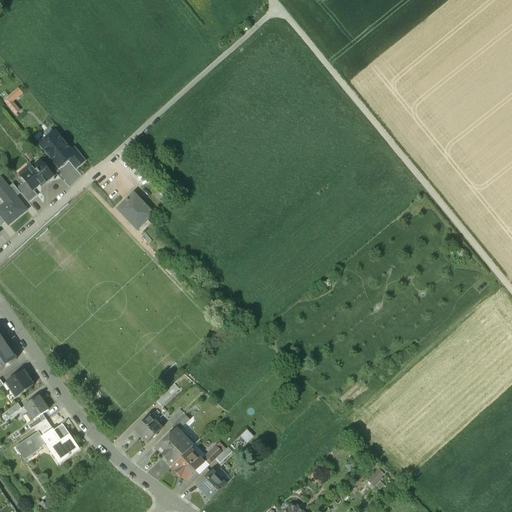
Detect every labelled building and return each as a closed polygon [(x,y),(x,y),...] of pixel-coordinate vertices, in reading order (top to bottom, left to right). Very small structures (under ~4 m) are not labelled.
[(4,101),(15,115),(19,112),(12,102),(22,94),(18,89),(4,101)] [(68,160),(73,156),(70,152),(55,133),(54,134),(51,130),(44,136),(47,140),(40,145),(59,168),(68,160)] [(74,148),(70,152),(73,156),(68,160),(77,169),(86,162),(74,148)] [(40,161),(21,177),(25,182),(33,190),(40,185),(41,186),(53,176),(40,161)] [(0,215),(6,222),(8,225),(26,210),(16,197),(8,188),(0,177),(0,199),(4,204),(0,206),(0,215)] [(33,190),(25,182),(17,189),(20,193),(28,203),(37,196),(33,190)] [(13,185),(8,188),(16,197),(20,193),(17,189),(13,185)] [(153,214),(133,193),(119,206),(139,227),(143,223),(146,226),(150,223),(147,220),(153,214)] [(152,240),(145,233),(142,237),(148,244),(152,240)] [(6,344),(0,347),(0,370),(16,359),(6,344)] [(23,371),(7,382),(11,389),(10,390),(15,398),(33,386),(23,371)] [(167,392),(156,402),(161,407),(172,397),(167,392)] [(48,410),(39,396),(24,406),(34,420),(48,410)] [(18,403),(7,410),(11,415),(21,409),(18,403)] [(150,416),(134,432),(140,438),(156,423),(150,416)] [(177,423),(171,429),(176,433),(177,432),(189,421),(185,416),(177,423)] [(46,419),(34,428),(37,433),(39,432),(42,437),(53,429),(46,419)] [(173,419),(167,425),(171,429),(177,423),(173,419)] [(156,423),(140,438),(147,444),(162,429),(156,423)] [(62,425),(54,431),(53,429),(42,437),(39,432),(37,433),(16,447),(25,460),(43,448),(46,447),(45,446),(49,444),(61,462),(59,464),(79,450),(74,442),(73,442),(62,426),(63,426),(62,425)] [(177,432),(176,433),(157,451),(173,467),(190,451),(194,446),(184,435),(182,437),(177,432)] [(216,447),(203,460),(210,467),(215,461),(222,454),(216,447)] [(222,454),(215,461),(219,465),(232,453),(228,449),(222,454)] [(190,451),(173,467),(177,472),(176,472),(176,475),(179,478),(182,478),(182,477),(186,481),(203,464),(190,451)] [(225,486),(212,473),(197,487),(199,485),(206,493),(204,494),(211,501),(225,486)]
